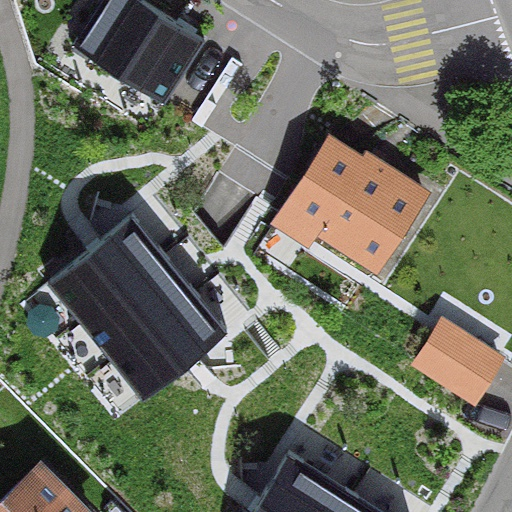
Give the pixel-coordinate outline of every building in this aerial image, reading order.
[(164,91),(197,41),(133,0),(110,0),(85,40),(164,91)] [(313,239),(321,227),(381,266),(426,196),(387,171),(369,159),(366,165),(330,142),(280,218),(313,239)] [(222,334),(132,221),(55,283),(145,395),(222,334)] [(471,395),(495,358),(439,322),(431,333),(413,361),(470,397),(471,395)] [(375,511),(291,458),(257,511),(375,511)] [(0,511),(79,511),(34,465),(0,498),(0,511)]
